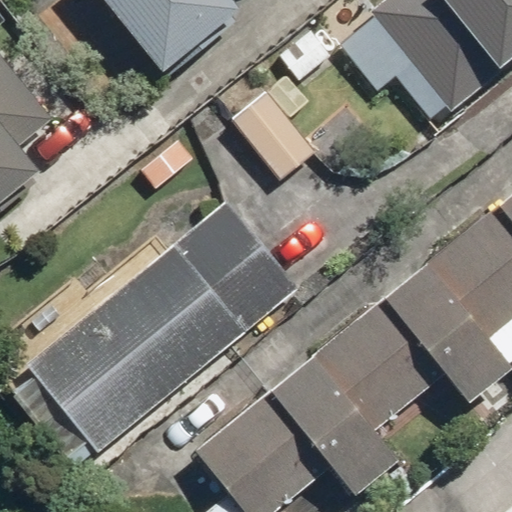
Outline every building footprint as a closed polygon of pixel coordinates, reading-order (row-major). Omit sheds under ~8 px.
[(111,0),(165,68),(245,6),(239,0),(111,0)] [(511,0),(365,0),(337,25),(441,143),(511,80),(511,0)] [(0,201),(44,166),(24,141),(54,118),(0,50),(0,201)] [(263,87),(230,113),(285,181),(318,155),(263,87)] [(511,190),(197,448),(232,491),(205,511),(275,511),(334,464),(358,493),(403,456),(379,427),(447,371),(471,400),(511,366),(511,190)] [(227,199),(30,361),(103,449),(300,287),(227,199)]
